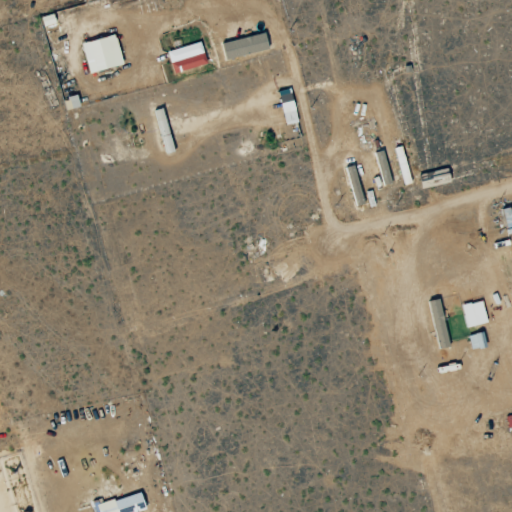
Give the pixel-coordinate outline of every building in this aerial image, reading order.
[(223,61),(266,50),(262,34),(218,44),(223,61)] [(86,74),(120,66),(112,35),(78,44),(86,74)] [(165,52),(171,75),(204,65),(198,42),(165,52)] [(275,92),(284,126),(296,123),(288,89),(275,92)] [(60,101),(63,111),(77,108),(74,97),(60,101)] [(173,153),(160,109),(152,112),(164,155),(173,153)] [(382,186),(390,184),(381,156),(373,159),(382,186)] [(425,303),(437,350),(448,347),(436,300),(425,303)] [(459,307),(464,329),(485,323),(479,301),(459,307)] [(469,352),(484,348),(481,333),(466,336),(469,352)] [(114,511),(136,511),(143,510),(138,493),(111,501),(114,511)]
